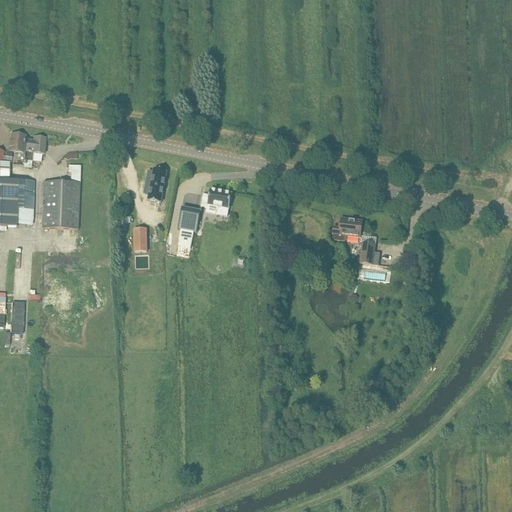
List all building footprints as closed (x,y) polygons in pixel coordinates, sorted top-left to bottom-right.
[(9,141),(8,151),(8,152),(6,151),(5,158),(12,158),(12,153),(23,154),(25,137),(11,135),(10,141),(9,141)] [(24,161),(24,167),(31,168),(32,162),(33,154),(43,156),(44,149),(45,139),(34,138),(34,141),(27,141),(26,143),(24,159),(25,159),(24,161)] [(33,160),(32,177),(39,177),(39,182),(49,182),(49,178),(56,178),(57,161),(48,161),(48,160),(41,160),(33,160)] [(0,228),(16,229),(17,211),(33,211),(34,183),(10,183),(10,163),(3,163),(0,162),(0,228)] [(43,192),(42,229),(78,231),(79,183),(80,184),(80,177),(80,167),(68,166),(68,174),(71,174),(70,183),(43,182),(43,192)] [(82,170),(81,190),(92,190),(92,193),(103,193),(103,191),(105,191),(106,171),(98,171),(98,170),(91,169),(91,170),(82,170)] [(148,201),(161,204),(167,172),(154,170),(153,173),(148,172),(144,195),(149,196),(148,201)] [(204,195),(201,207),(208,208),(208,205),(218,207),(218,210),(217,215),(227,217),(228,209),(229,209),(232,195),(210,191),(209,196),(204,195)] [(182,209),(178,230),(181,230),(179,244),(191,247),(193,232),(197,233),(201,212),(182,209)] [(334,228),(333,235),(334,235),(333,239),(335,241),(344,242),(347,240),(347,237),(360,239),(362,222),(341,219),(340,229),(334,228)] [(146,231),(135,231),(135,249),(147,248),(146,231)] [(361,245),(359,266),(373,267),(379,268),(380,255),(375,255),(376,247),(361,245)]
